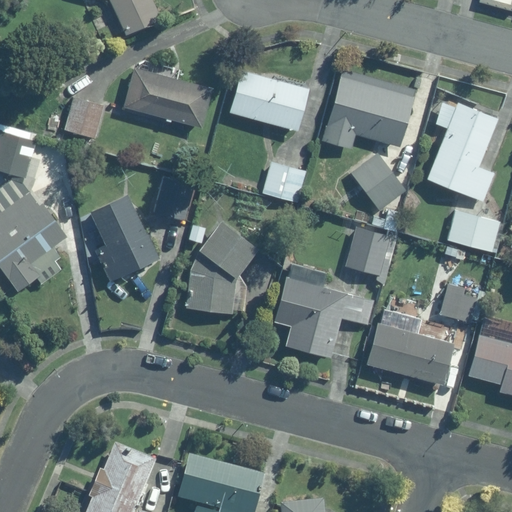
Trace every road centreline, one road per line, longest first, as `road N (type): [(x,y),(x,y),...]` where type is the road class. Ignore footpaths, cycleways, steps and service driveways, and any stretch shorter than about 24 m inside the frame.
road 1 (residential): [(0,507),(39,409),(86,372),(129,362),(436,447)]
road 2 (residential): [(326,0),(511,50)]
